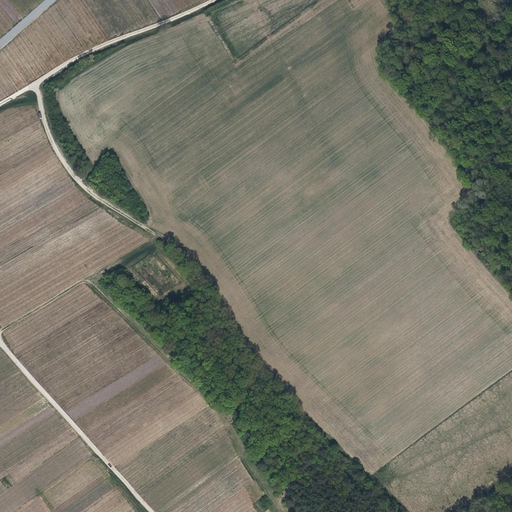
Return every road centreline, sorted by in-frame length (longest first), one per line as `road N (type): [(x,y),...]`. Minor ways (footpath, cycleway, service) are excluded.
road 1 (track): [(39,84),(46,123),(72,173),(186,255),(257,359),(406,511)]
road 2 (unclassified): [(0,106),(87,54),(211,0)]
road 3 (track): [(152,511),(7,350)]
